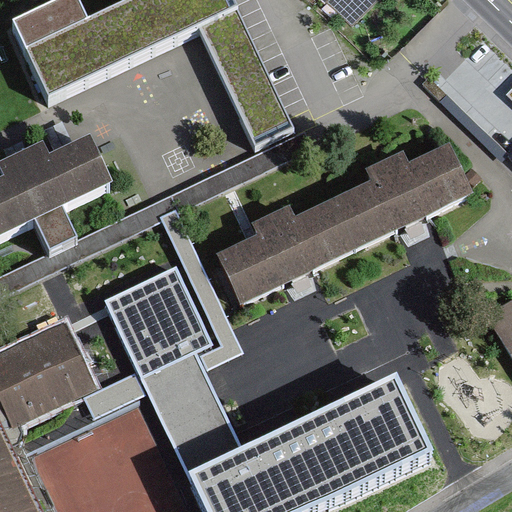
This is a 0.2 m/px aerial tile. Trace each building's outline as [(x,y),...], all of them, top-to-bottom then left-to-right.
[(231,0),(163,0),(29,64),(52,111),(205,38),(259,152),(296,134),(231,0)] [(366,0),(337,0),(332,6),(359,31),(378,10),(366,0)] [(511,74),(477,41),(428,92),(501,162),(511,149),(511,74)] [(260,237),(218,256),(242,307),(474,198),(450,147),(411,165),(405,153),(370,169),(375,180),(298,216),(293,206),(255,224),(260,237)] [(0,249),(110,195),(91,156),(54,175),(46,158),(3,179),(8,189),(0,193),(0,249)] [(177,219),(257,183),(250,167),(120,225),(121,229),(87,244),(94,258),(163,227),(173,250),(188,243),(177,219)] [(176,267),(105,301),(142,378),(196,352),(213,344),(176,267)] [(511,311),(495,321),(511,350),(511,311)] [(96,393),(68,333),(0,363),(0,511),(23,511),(0,460),(0,394),(16,429),(96,393)] [(196,352),(142,378),(190,479),(245,454),(196,352)] [(245,454),(190,479),(205,511),(321,511),(435,458),(398,381),(245,454)] [(186,511),(150,419),(50,458),(71,511),(186,511)]
